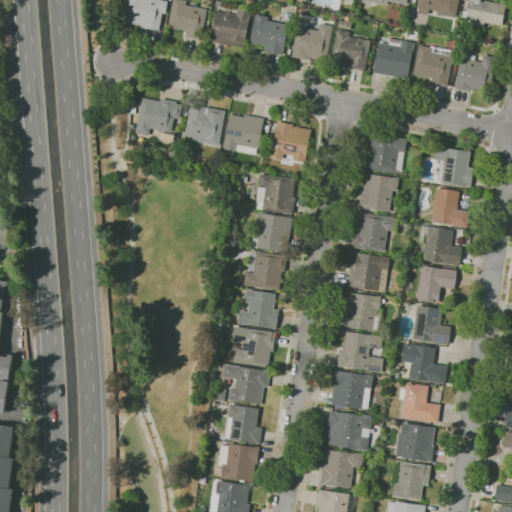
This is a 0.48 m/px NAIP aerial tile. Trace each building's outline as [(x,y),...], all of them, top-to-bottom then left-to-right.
[(159,31),(141,27),(141,24),(126,21),(130,0),(164,0),(169,1),(166,14),(163,13),(159,31)] [(202,39),(186,36),(187,31),(168,27),(173,0),(187,0),(186,5),(208,9),(202,39)] [(459,0),(456,17),(438,14),(439,11),(429,9),(428,14),(418,12),(419,6),(417,6),(418,0),(459,0)] [(485,28),(472,26),(472,23),(467,22),(467,21),(462,20),(463,10),(468,11),(468,7),(469,0),(488,0),(506,3),(502,25),(486,22),(485,28)] [(245,47),(210,41),(216,11),(217,11),(218,5),(238,9),(239,8),(251,10),(250,19),(245,47)] [(284,54),(265,50),(266,45),(250,42),(255,14),(269,16),(268,20),(289,24),(284,54)] [(327,61),(309,57),(308,60),(292,57),(298,25),(319,30),(321,23),(334,26),(327,61)] [(365,70),(350,67),(351,62),(350,62),(349,67),(332,64),(338,29),(351,31),(350,37),(371,40),(365,70)] [(418,38),(410,36),(411,29),(419,30),(418,38)] [(408,78),(375,72),(380,42),(390,44),(390,38),(402,40),(415,42),(408,78)] [(447,87),(431,83),(432,78),(413,74),(419,45),(430,47),(431,45),(454,50),(447,87)] [(490,92),(472,88),(471,91),(454,87),(461,57),(463,57),(464,52),(476,55),(475,60),(482,62),(484,54),(498,57),(490,92)] [(150,128),(149,135),(136,133),(143,97),(161,101),(161,98),(178,101),(177,103),(183,105),(180,119),(174,118),(172,132),(150,128)] [(219,146),(206,143),(185,139),(191,104),(226,111),(219,146)] [(257,154),(237,150),(236,151),(223,148),(230,114),(245,117),(246,114),(265,118),(261,137),(267,139),(265,148),(259,147),(259,148),(258,148),(257,154)] [(306,162),(293,159),(294,155),(284,154),(283,160),(271,157),(272,150),(278,121),(294,124),(294,126),(312,129),(306,162)] [(396,172),(366,168),(368,149),(371,150),(373,134),(407,139),(406,152),(405,152),(402,171),(396,170),(396,172)] [(471,186),(441,182),(444,161),(435,159),(437,145),(448,147),(448,148),(471,151),(469,167),(474,168),(471,186)] [(293,214),(263,210),(263,209),(256,208),(259,186),(260,173),(296,178),(293,197),(296,197),(293,214)] [(390,211),(360,207),(362,191),(364,191),(367,173),(399,178),(397,191),(393,190),(390,211)] [(468,227),(453,225),(454,224),(432,221),(437,188),(460,191),(458,209),(470,211),(468,227)] [(287,252),(252,246),(257,211),(293,217),(287,252)] [(385,252),(358,248),(358,247),(354,247),(357,227),(360,228),(362,213),(388,217),(388,216),(397,217),(395,231),(388,230),(385,252)] [(460,266),(423,260),(424,256),(419,256),(422,240),(420,239),(422,226),(429,227),(429,226),(454,230),(452,246),(463,247),(460,266)] [(280,290),(245,285),(247,272),(246,272),(249,250),(257,251),(288,255),(285,271),(282,271),(280,290)] [(379,290),(349,286),(354,251),(391,257),(389,270),(386,290),(379,289),(379,290)] [(439,302),(417,299),(422,265),(443,269),(443,268),(458,270),(455,288),(441,286),(439,302)] [(10,379),(0,377),(0,280),(9,281),(8,286),(4,286),(0,311),(3,312),(0,337),(0,355),(9,357),(9,354),(13,354),(10,379)] [(277,329),(272,328),(273,328),(250,324),(250,325),(239,323),(240,310),(248,311),(249,303),(246,303),(247,298),(244,297),(245,293),(247,293),(248,289),(277,293),(274,309),(280,309),(277,329)] [(373,330),(343,326),(345,310),(347,310),(349,292),(382,296),(381,310),(379,322),(381,322),(380,329),(373,329),(373,330)] [(449,345),(434,342),(413,339),(418,305),(439,308),(439,306),(444,306),(441,324),(452,326),(449,345)] [(269,367),(235,362),(237,349),(243,349),(244,342),(233,341),(235,326),(277,332),(274,351),(271,351),(269,367)] [(382,373),(366,370),(366,371),(337,366),(340,349),(344,349),(347,331),(371,335),(371,334),(384,336),(382,349),(371,347),(369,356),(385,358),(382,373)] [(446,384),(430,382),(430,381),(410,378),(412,362),(403,361),(405,343),(417,344),(417,345),(436,347),(434,363),(448,365),(446,384)] [(234,361),(228,360),(229,352),(236,354),(234,361)] [(262,405),(238,401),(238,402),(229,400),(231,387),(235,387),(236,379),(222,377),(224,364),(240,366),(271,371),(268,387),(265,386),(262,405)] [(362,409),(332,404),(337,370),(374,375),(372,388),(369,409),(362,408),(362,409)] [(5,414),(0,413),(0,382),(1,383),(1,380),(10,381),(5,414)] [(439,423),(402,417),(405,399),(400,398),(401,388),(406,388),(407,382),(429,385),(427,402),(441,404),(439,423)] [(225,401),(215,399),(216,389),(226,390),(225,401)] [(260,444),(230,439),(230,438),(225,437),(228,416),(229,416),(230,404),(236,405),(236,404),(260,408),(257,427),(263,428),(260,444)] [(367,450),(357,449),(357,448),(329,444),(331,426),(329,426),(331,410),(372,415),(367,450)] [(433,462),(402,457),(402,456),(396,455),(399,433),(402,434),(403,422),(436,427),(433,445),(435,446),(433,462)] [(10,511),(0,511),(0,424),(15,427),(11,457),(14,457),(9,488),(14,489),(10,511)] [(511,433),(504,432),(502,447),(511,447),(511,433)] [(245,482),(240,481),(240,479),(221,477),(223,466),(219,465),(221,444),(229,445),(229,443),(260,447),(258,464),(255,463),(253,482),(245,480),(245,482)] [(351,488),(321,484),(322,471),(324,449),(364,454),(362,467),(354,466),(351,488)] [(421,500),(393,496),(395,482),(399,482),(401,461),(431,465),(429,485),(423,484),(421,500)] [(249,511),(211,511),(214,491),(217,491),(218,481),(250,485),(247,503),(251,503),(249,511)] [(511,502),(495,500),(497,484),(511,487),(511,502)] [(318,511),(319,506),(318,505),(320,489),(350,493),(355,494),(353,511),(318,511)] [(388,511),(389,501),(396,502),(396,501),(427,505),(425,511),(388,511)] [(511,511),(498,511),(500,505),(502,506),(503,503),(511,504),(511,511)]
